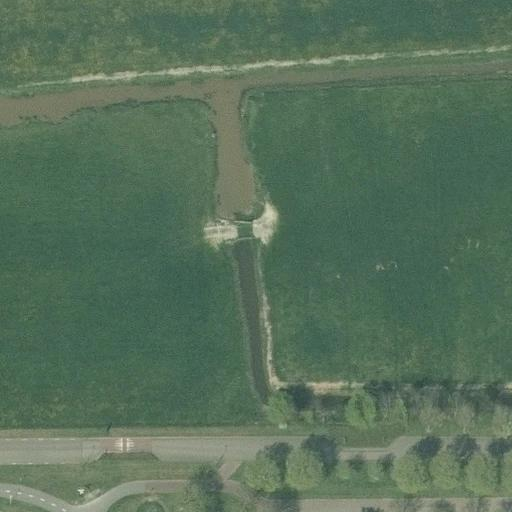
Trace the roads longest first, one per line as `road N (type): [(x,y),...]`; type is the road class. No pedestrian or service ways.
road 1 (tertiary): [(0,451),(124,444),(342,455),(511,449)]
road 2 (residential): [(345,511),(511,508)]
